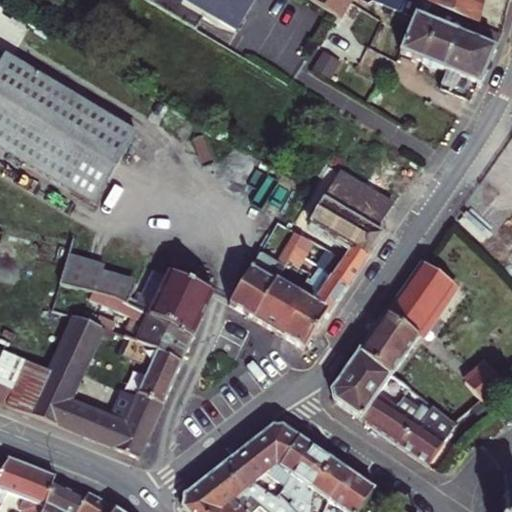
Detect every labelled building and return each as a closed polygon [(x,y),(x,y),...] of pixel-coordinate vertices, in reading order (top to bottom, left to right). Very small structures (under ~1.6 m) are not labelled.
[(146,0),(196,29),(205,12),(234,30),(252,0),(146,0)] [(306,0),(341,21),(350,5),(340,0),(306,0)] [(387,8),(389,0),(359,0),(367,5),(372,3),(387,8)] [(401,14),(406,0),(389,0),(387,8),(401,14)] [(437,26),(443,10),(442,9),(422,0),(422,1),(414,19),(400,54),(422,63),(437,26)] [(414,19),(422,1),(417,0),(406,0),(401,14),(414,19)] [(422,0),(442,9),(443,10),(464,18),(480,24),(485,0),(422,0)] [(422,63),(443,72),(464,20),(464,18),(443,10),(437,26),(422,63)] [(479,87),(501,37),(464,20),(443,72),(445,73),(438,89),(468,101),(475,85),(479,87)] [(0,148),(95,205),(136,136),(6,57),(0,65),(0,148)] [(377,232),(394,207),(329,168),(314,194),(325,200),(302,240),(313,246),(325,252),(343,263),(353,250),(368,259),(384,236),(377,232)] [(302,240),(325,200),(314,194),(290,232),(292,233),(302,240)] [(285,267),(289,261),(294,253),(298,246),(302,240),(292,233),(274,264),(260,255),(230,306),(254,321),(276,282),(285,267)] [(313,246),(302,240),(298,246),(309,252),(313,246)] [(305,259),(309,252),(298,246),(294,253),(305,259)] [(343,263),(333,278),(349,288),(368,259),(353,250),(343,263)] [(319,270),(333,278),(343,263),(325,252),(316,268),(319,270)] [(304,261),(305,259),(294,253),(289,261),(293,263),(292,266),(298,270),(304,261)] [(193,339),(213,295),(169,274),(166,278),(152,271),(137,303),(129,299),(134,290),(120,284),(101,278),(104,268),(70,257),(60,287),(93,296),(113,300),(148,318),(193,339)] [(296,274),(298,270),(292,266),(293,263),(289,261),(285,267),(296,274)] [(391,377),(454,287),(423,266),(422,264),(360,353),(391,377)] [(287,289),(296,274),(285,267),(276,282),(286,288),(287,289)] [(349,288),(333,278),(319,270),(311,284),(314,305),(328,313),(330,315),(349,288)] [(286,317),(273,309),(286,288),(276,282),(254,321),(276,334),(286,317)] [(304,352),(328,313),(314,305),(311,284),(307,282),(299,296),(292,306),(298,310),(281,338),(304,352)] [(292,306),(299,296),(287,289),(286,288),(273,309),(286,317),(292,306)] [(181,365),(193,339),(148,318),(113,300),(93,296),(90,303),(132,320),(124,338),(125,339),(159,353),(159,354),(181,365)] [(281,338),(298,310),(292,306),(286,317),(276,334),(281,338)] [(92,351),(102,329),(76,319),(58,359),(83,371),(92,351)] [(163,406),(181,365),(159,354),(159,353),(125,339),(119,351),(152,366),(139,395),(163,406)] [(98,377),(102,361),(92,351),(83,371),(96,376),(98,377)] [(0,404),(15,410),(32,366),(0,353),(0,404)] [(379,395),(391,377),(360,353),(332,393),(333,403),(371,428),(390,402),(379,395)] [(75,386),(83,371),(58,359),(51,375),(75,386)] [(483,404),(505,387),(487,365),(465,383),(482,405),(483,404)] [(15,410),(32,416),(51,375),(32,366),(15,410)] [(94,412),(68,402),(75,386),(51,375),(32,416),(83,438),(94,412)] [(98,444),(139,460),(163,406),(139,395),(138,399),(121,391),(108,419),(98,444)] [(421,408),(418,412),(401,400),(397,407),(390,402),(371,428),(398,447),(413,422),(420,427),(429,413),(421,408)] [(457,427),(455,425),(433,408),(429,413),(420,427),(413,422),(398,447),(428,467),(444,443),(457,427)] [(98,444),(108,419),(94,412),(83,438),(98,444)] [(286,487),(311,448),(283,428),(273,427),(233,459),(254,484),(267,474),(285,487),(286,487)] [(313,491),(333,462),(311,448),(286,487),(285,487),(279,496),(295,511),(309,511),(313,511),(313,509),(310,509),(313,491)] [(276,500),(254,484),(233,459),(184,497),(182,511),(183,511),(217,511),(218,511),(237,511),(241,509),(237,505),(242,501),(245,505),(252,500),(260,508),(264,511),(295,511),(279,496),(276,500)] [(42,511),(53,484),(55,479),(8,460),(5,466),(0,474),(0,510),(9,495),(24,501),(20,511),(42,511)] [(328,502),(348,473),(333,462),(313,491),(328,502)] [(342,511),(358,511),(374,490),(348,473),(328,502),(342,511)] [(78,511),(85,501),(53,484),(42,511),(78,511)] [(114,511),(116,509),(104,502),(88,494),(85,501),(78,511),(114,511)] [(255,511),(260,508),(252,500),(245,505),(242,501),(237,505),(241,509),(237,511),(218,511),(217,511),(255,511)]
